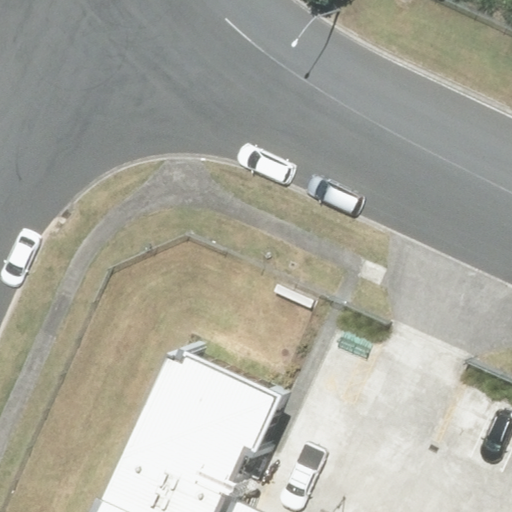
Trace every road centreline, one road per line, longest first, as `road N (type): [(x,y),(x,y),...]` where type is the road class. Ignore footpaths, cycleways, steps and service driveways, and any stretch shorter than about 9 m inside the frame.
road 1 (unclassified): [(153,0),(286,86),(511,190)]
road 2 (unclassified): [(0,212),(115,0)]
